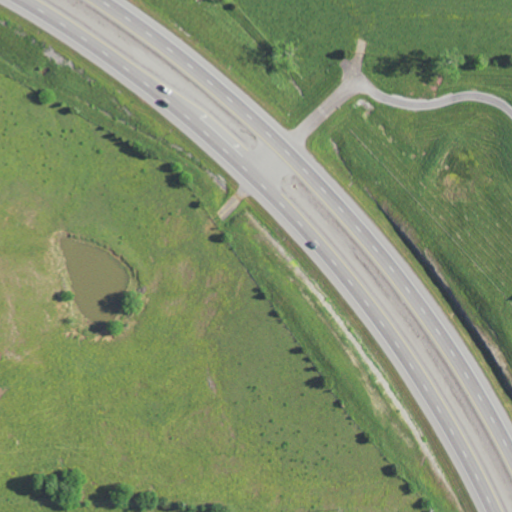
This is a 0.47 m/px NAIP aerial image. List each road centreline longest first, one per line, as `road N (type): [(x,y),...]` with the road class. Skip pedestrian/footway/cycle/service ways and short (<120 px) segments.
road 1 (trunk): [(28,0),(161,91),(278,198),(382,322),(495,511)]
road 2 (trunk): [(511,449),(439,328),(334,195),(209,75),(108,0)]
road 3 (residential): [(359,79),(223,213)]
